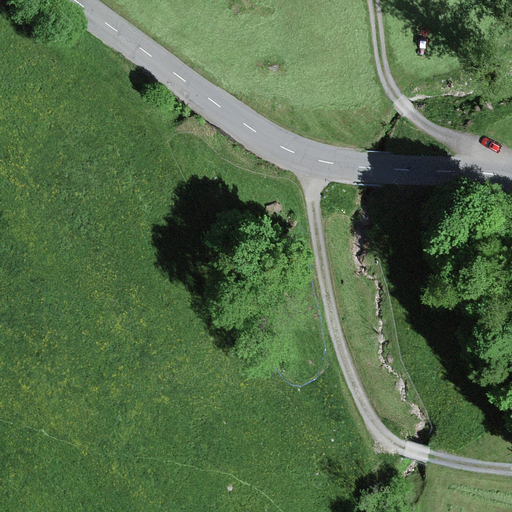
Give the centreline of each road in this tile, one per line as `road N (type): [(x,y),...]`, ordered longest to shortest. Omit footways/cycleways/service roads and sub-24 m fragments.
road 1 (unclassified): [(511,179),(287,152),(76,0)]
road 2 (track): [(315,159),(311,195),(332,323),(381,432),(430,456),(511,469)]
road 3 (track): [(511,171),(412,117),(396,99),(384,71),(376,0)]
